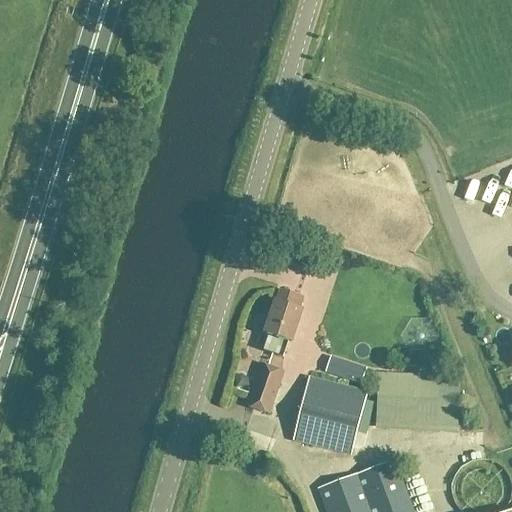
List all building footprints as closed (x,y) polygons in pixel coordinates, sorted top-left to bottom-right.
[(511,189),(499,180),(492,189),(509,201),(511,197),(511,189)] [(483,186),(476,195),(495,209),(502,199),(483,186)] [(478,215),(466,230),(486,246),(499,229),(480,214),(486,205),(467,191),(460,200),(478,215)] [(483,264),(488,278),(511,271),(511,266),(509,256),(483,264)] [(282,358),(288,342),(292,343),(302,311),(298,310),(302,298),(280,291),(276,303),(275,303),(265,335),(269,336),(263,352),(282,358)] [(363,385),(368,373),(337,360),(332,372),(363,385)] [(269,415),(280,383),(283,373),(261,366),(247,407),(269,415)] [(459,378),(378,374),(375,430),(457,434),(458,405),(459,378)] [(293,441),(351,456),(368,394),(309,379),(293,441)] [(412,511),(394,463),(319,491),(326,511),(412,511)]
